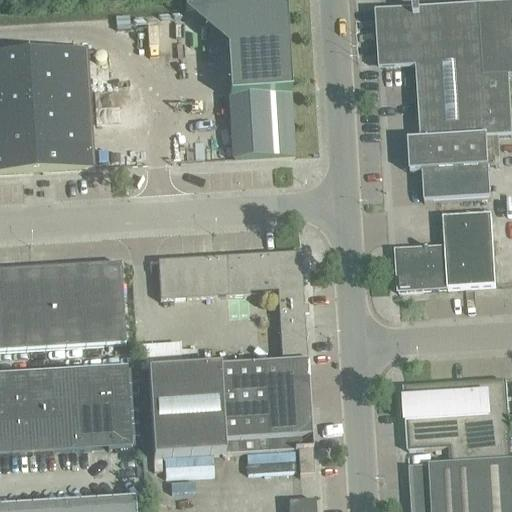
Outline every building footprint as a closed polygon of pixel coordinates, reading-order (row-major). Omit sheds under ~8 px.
[(508,80),(511,79),(511,5),(411,12),(412,19),(380,21),(384,71),(415,69),(420,143),(408,144),(408,154),(409,165),(409,175),(422,174),(423,205),(489,200),(486,140),(511,139),(508,80)] [(289,96),(286,49),(225,53),(228,100),(289,96)] [(0,57),(0,178),(93,172),(86,52),(0,57)] [(105,57),(104,56),(103,55),(102,55),(100,54),(98,54),(97,55),(95,55),(94,57),(94,58),(93,59),(93,61),(93,62),(94,64),(95,65),(96,66),(98,67),(99,67),(100,67),(102,66),(103,66),(105,64),(105,63),(106,61),(106,60),(105,58),(105,57)] [(424,252),(395,254),(397,295),(495,289),(491,217),(442,220),(444,251),(428,252),(427,248),(423,248),(424,252)] [(281,368),(304,366),(306,366),(303,319),(298,319),(297,310),(302,310),(299,256),(152,265),(155,305),(249,298),(249,297),(276,295),(281,368)] [(0,274),(0,355),(124,347),(119,267),(0,274)] [(304,366),(281,368),(260,369),(142,376),(147,463),(310,453),(304,366)] [(448,451),(449,468),(510,464),(505,384),(403,390),(406,441),(407,454),(448,451)] [(0,394),(0,458),(131,451),(127,387),(0,394)] [(296,455),(297,480),(311,479),(310,454),(296,455)] [(511,511),(511,463),(510,464),(449,468),(408,470),(410,511),(511,511)] [(0,510),(0,511),(134,511),(134,502),(0,510)] [(314,511),(314,503),(287,505),(287,511),(314,511)]
